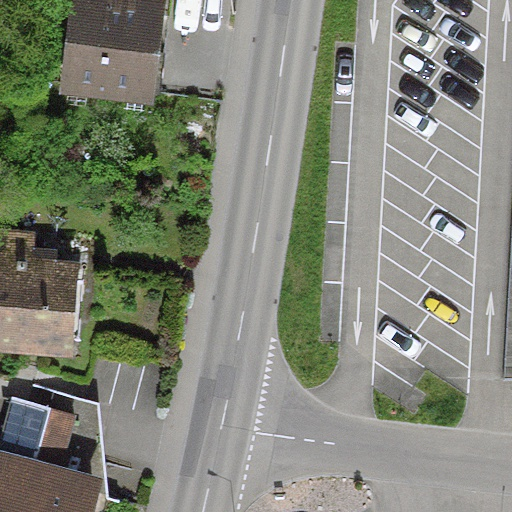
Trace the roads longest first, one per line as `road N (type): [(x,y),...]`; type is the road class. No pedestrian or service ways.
road 1 (unknown): [(495,468),(434,337),(420,159),(429,0)]
road 2 (secondary): [(221,440),(290,0)]
road 3 (residential): [(221,440),(511,470)]
